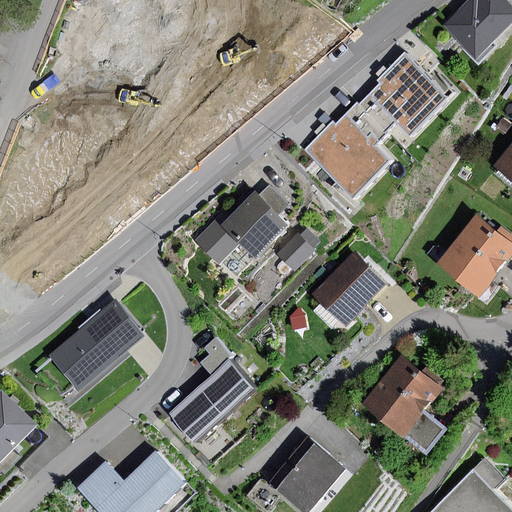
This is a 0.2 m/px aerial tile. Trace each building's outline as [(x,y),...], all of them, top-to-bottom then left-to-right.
[(106,0),(123,17),(140,1),(140,0),(106,0)] [(511,0),(473,0),(448,26),(485,62),(511,35),(511,0)] [(126,20),(92,55),(131,93),(163,60),(169,65),(187,46),(140,1),(123,17),(126,20)] [(0,8),(0,32),(11,13),(1,7),(0,8)] [(410,52),(382,80),(386,84),(377,94),(405,122),(419,135),(456,98),(410,52)] [(405,122),(377,94),(366,105),(394,133),(405,122)] [(362,101),(351,113),(385,145),(396,134),(394,133),(366,105),(362,101)] [(341,124),(338,121),(310,150),(362,199),(400,160),(385,145),(351,113),(341,124)] [(511,123),(505,119),(498,130),(510,138),(511,134),(511,123)] [(511,150),(500,166),(511,175),(511,150)] [(323,168),(316,175),(324,183),(331,175),(323,168)] [(476,177),(470,185),(477,190),(482,181),(476,177)] [(295,206),(272,183),(229,226),(264,261),(299,227),(287,214),(295,206)] [(461,189),(452,189),(451,198),(461,199),(461,189)] [(484,213),(442,263),(484,298),(511,263),(511,231),(508,228),(505,231),(484,213)] [(302,234),(282,256),(300,272),(321,250),(318,247),(324,241),(311,229),(305,236),(302,234)] [(392,284),(354,250),(313,296),(351,330),(392,284)] [(119,299),(52,355),(85,393),(152,336),(119,299)] [(205,363),(217,376),(236,359),(238,356),(221,337),(208,349),(214,355),(205,363)] [(451,387),(406,353),(368,404),(435,454),(455,428),(433,411),(451,387)] [(174,415),(202,445),(263,389),(236,359),(217,376),(174,415)] [(0,456),(32,425),(0,393),(0,456)] [(315,511),(352,470),(313,437),(272,484),(305,511),(315,511)] [(107,511),(166,511),(195,484),(162,451),(130,482),(111,463),(85,489),(107,511)] [(511,511),(511,496),(504,488),(511,480),(511,478),(492,459),(440,511),(511,511)]
